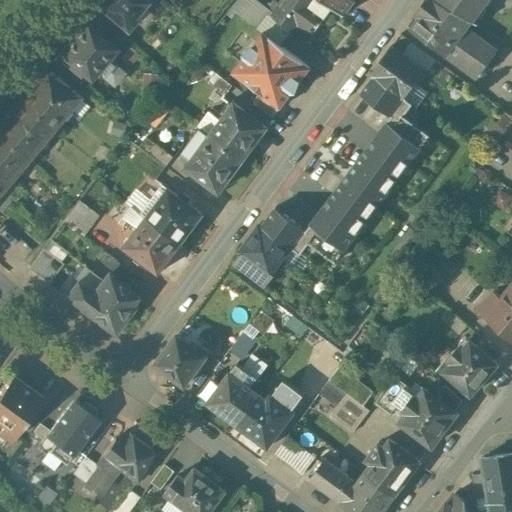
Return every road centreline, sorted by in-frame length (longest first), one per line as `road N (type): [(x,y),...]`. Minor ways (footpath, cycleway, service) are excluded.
road 1 (residential): [(407,0),(122,377)]
road 2 (residential): [(301,511),(122,377)]
road 3 (residential): [(122,377),(0,280)]
road 4 (residential): [(419,511),(511,393)]
road 5 (residential): [(80,0),(0,95)]
